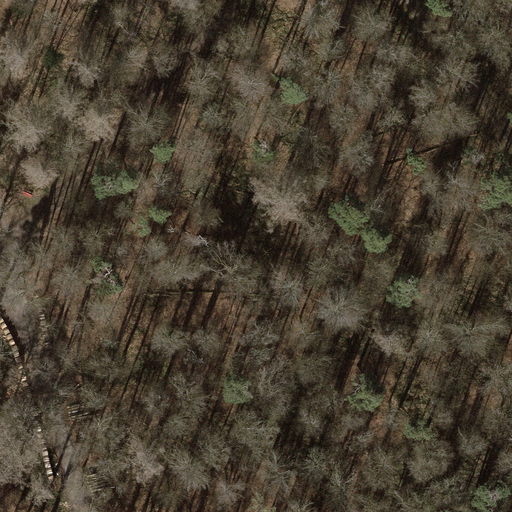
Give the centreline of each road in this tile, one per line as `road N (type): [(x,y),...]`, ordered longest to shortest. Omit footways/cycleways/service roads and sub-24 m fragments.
road 1 (track): [(6,255),(234,0)]
road 2 (track): [(80,511),(66,441),(6,255)]
road 3 (track): [(409,0),(511,139)]
